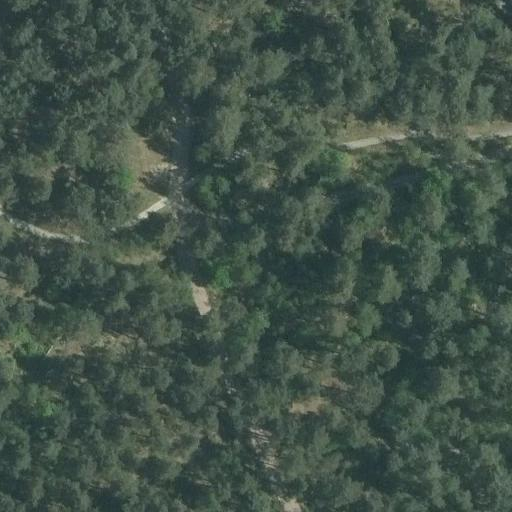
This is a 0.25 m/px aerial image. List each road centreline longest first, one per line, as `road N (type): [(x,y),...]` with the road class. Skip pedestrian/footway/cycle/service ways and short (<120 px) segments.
road 1 (track): [(511,151),(259,217),(211,224),(179,218),(108,235)]
road 2 (track): [(175,197),(227,376),(291,511)]
road 3 (track): [(175,197),(181,107),(146,0)]
